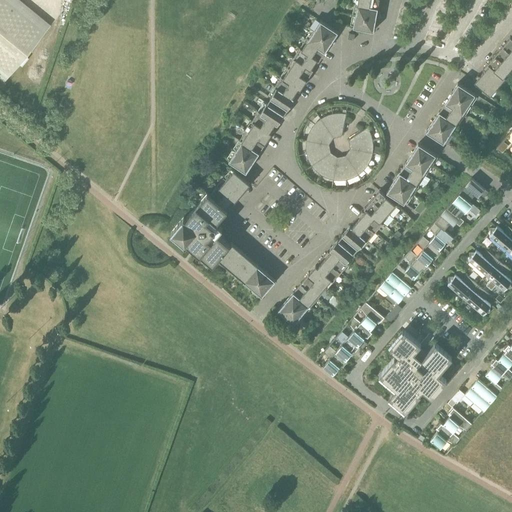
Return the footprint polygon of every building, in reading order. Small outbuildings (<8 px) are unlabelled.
[(0,0),(0,79),(3,82),(50,25),(18,0),(0,0)] [(358,4),(357,5),(355,15),(376,19),(378,8),(358,4)] [(353,27),(373,31),(376,19),(355,15),(353,27)] [(321,20),(314,30),(332,41),(338,31),(321,20)] [(325,51),(332,41),(314,30),(308,39),(325,51)] [(502,46),(511,54),(511,39),(511,38),(510,37),(509,38),(511,39),(507,44),(505,42),(502,46)] [(319,60),(325,51),(308,39),(306,38),(300,47),(319,60)] [(495,54),(510,67),(511,68),(511,66),(511,54),(502,46),(499,49),(501,51),(497,56),(495,54)] [(316,64),(319,60),(300,47),(293,57),(311,68),(315,63),(316,64)] [(510,67),(495,54),(494,55),(496,57),(492,61),(490,60),(488,63),(504,77),(504,76),(511,68),(510,67)] [(313,70),(311,68),(293,57),(287,67),(289,69),(289,68),(307,79),(313,70)] [(488,63),(485,66),(487,68),(482,73),(498,87),(506,78),(505,77),(504,76),(504,77),(488,63)] [(301,89),(307,79),(289,68),(289,69),(283,77),(301,89)] [(498,87),(482,73),(477,79),(476,77),(472,81),(474,83),(490,96),(498,87)] [(298,93),(301,89),(283,77),(281,76),(274,87),(276,88),(277,87),(292,97),(293,97),(296,92),(298,93)] [(452,92),(469,104),(475,94),(458,82),(452,92)] [(295,98),(293,97),(292,97),(277,87),(276,88),(270,97),(288,109),(295,98)] [(452,92),(445,102),(463,113),(469,104),(452,92)] [(276,122),(275,123),(277,124),(284,114),(267,102),(261,112),(260,112),(276,122)] [(465,114),(463,113),(445,102),(439,111),(456,123),(458,125),(465,114)] [(272,128),(275,123),(276,122),(260,112),(261,112),(259,110),(252,121),(254,122),(272,133),(274,130),(272,128)] [(439,111),(433,121),(450,132),(456,123),(439,111)] [(325,116),(321,118),(333,137),(342,135),(346,113),(341,112),(337,112),(333,113),(329,114),(325,116)] [(328,144),(333,137),(321,118),(317,121),(314,124),(311,128),(309,131),(307,136),(306,140),(328,144)] [(443,142),(450,132),(433,121),(426,131),(443,142)] [(265,143),(272,133),(254,122),(248,131),(265,143)] [(351,149),(373,153),(373,148),(373,143),(373,139),(372,135),(369,130),(367,127),(349,139),(351,149)] [(259,152),(265,143),(248,131),(246,130),(239,140),(241,142),(242,141),(259,152)] [(328,144),(306,140),(306,144),(306,148),(306,153),(307,156),(309,161),(311,165),(330,153),(328,144)] [(235,150),(253,162),(259,152),(242,141),(241,142),(235,150)] [(412,153),(430,164),(436,154),(419,143),(412,153)] [(351,149),(346,156),(359,174),(363,171),(366,167),(368,165),(370,161),(372,156),(373,153),(351,149)] [(246,172),(253,162),(235,150),(229,160),(246,172)] [(337,158),(330,153),(311,165),(316,170),(319,173),(321,175),(324,176),(328,178),(333,180),(337,158)] [(412,153),(406,162),(423,174),(424,173),(430,164),(412,153)] [(337,158),(333,180),(336,180),(341,180),(345,180),(349,179),(354,177),(359,174),(346,156),(337,158)] [(426,175),(424,173),(423,174),(406,162),(400,172),(417,183),(417,184),(419,185),(426,175)] [(234,170),(227,178),(243,192),(250,183),(234,170)] [(400,172),(393,181),(411,193),(417,184),(417,183),(400,172)] [(459,191),(469,200),(474,194),(477,196),(480,193),(484,197),(488,191),(472,177),(459,191)] [(235,201),(243,192),(227,178),(219,187),(235,201)] [(404,203),(411,193),(393,181),(387,191),(404,203)] [(217,185),(210,194),(226,208),(230,203),(232,205),(235,201),(219,187),(217,185)] [(372,199),(390,214),(397,205),(379,190),(372,199)] [(459,191),(447,206),(457,214),(462,208),(465,211),(468,208),(472,211),(476,206),(469,200),(459,191)] [(188,243),(200,253),(213,264),(218,258),(230,244),(229,244),(218,234),(221,230),(221,225),(217,222),(228,209),(226,208),(210,194),(207,192),(196,205),(186,218),(184,216),(171,231),(186,244),(188,243)] [(364,208),(366,210),(366,209),(382,223),(390,214),(372,199),(364,208)] [(447,206),(435,220),(445,229),(450,222),(453,225),(455,222),(459,225),(464,220),(457,214),(447,206)] [(366,210),(363,213),(361,215),(360,214),(357,217),(375,231),(382,223),(366,209),(366,210)] [(356,221),(352,226),(351,226),(366,239),(365,239),(367,241),(375,231),(357,217),(354,220),(356,221)] [(430,241),(429,240),(429,241),(439,249),(447,240),(449,241),(453,236),(445,229),(435,220),(429,227),(435,234),(430,241)] [(358,248),(365,239),(366,239),(351,226),(352,226),(350,225),(342,234),(358,248)] [(511,243),(511,229),(510,227),(505,233),(497,226),(496,227),(490,227),(490,233),(489,235),(507,250),(511,243)] [(441,251),(439,249),(429,241),(429,240),(422,235),(417,241),(423,248),(417,255),(417,256),(426,264),(427,263),(435,254),(437,256),(441,251)] [(330,249),(331,250),(332,249),(346,261),(354,253),(338,239),(330,249)] [(231,242),(229,244),(230,244),(218,258),(227,266),(240,250),(231,242)] [(326,254),(323,257),(341,272),(348,263),(346,261),(332,249),(331,250),(327,255),(326,254)] [(429,265),(427,263),(426,264),(417,256),(417,255),(410,249),(405,255),(411,263),(405,269),(406,269),(405,270),(408,272),(407,272),(414,278),(423,269),(424,270),(429,265)] [(227,266),(236,273),(249,257),(240,250),(227,266)] [(486,274),(499,260),(489,252),(485,257),(476,250),(475,251),(469,252),(470,258),(468,259),(486,274)] [(236,273),(244,280),(258,265),(249,257),(236,273)] [(321,261),(317,266),(317,267),(331,279),(332,281),(341,272),(323,257),(320,260),(321,261)] [(508,268),(499,260),(486,274),(492,279),(486,285),(491,289),(496,283),(504,289),(505,288),(511,287),(510,281),(511,280),(503,273),(508,268)] [(402,278),(407,272),(408,272),(405,270),(406,269),(405,269),(405,270),(398,264),(379,286),(389,294),(402,278)] [(244,280),(253,288),(266,272),(258,265),(244,280)] [(317,267),(317,266),(316,265),(308,274),(324,287),(331,279),(317,267)] [(275,280),(266,272),(253,288),(262,295),(275,280)] [(308,274),(301,282),(318,298),(326,289),(324,287),(308,274)] [(465,298),(478,284),(468,276),(464,281),(456,274),(454,275),(448,276),(449,282),(448,283),(465,298)] [(412,286),(402,278),(389,294),(398,302),(412,286)] [(310,307),(318,298),(301,282),(293,291),(309,305),(310,307)] [(478,284),(465,298),(483,314),(484,312),(490,312),(490,306),(491,304),(483,297),(487,292),(478,284)] [(293,291),(286,300),(302,313),(309,305),(293,291)] [(294,323),(302,313),(286,300),(278,309),(294,323)] [(366,315),(361,321),(360,322),(370,330),(378,321),(380,322),(384,317),(366,301),(361,307),(366,315)] [(402,308),(397,304),(385,318),(390,322),(402,308)] [(372,331),(370,330),(360,322),(361,321),(354,315),(348,322),(354,329),(348,336),(361,347),(363,348),(367,343),(363,339),(366,335),(368,337),(372,331)] [(404,329),(403,330),(389,347),(398,355),(394,357),(379,374),(396,388),(389,396),(406,411),(421,394),(423,390),(432,397),(447,380),(439,373),(452,357),(435,342),(425,354),(420,349),(418,348),(421,344),(404,329)] [(342,344),(336,350),(346,359),(346,358),(348,360),(349,361),(361,347),(348,336),(341,330),(336,336),(342,344)] [(511,346),(510,345),(511,344),(510,344),(508,343),(504,348),(506,350),(498,359),(499,359),(498,359),(508,367),(511,362),(511,346)] [(348,360),(346,358),(346,359),(336,350),(329,344),(324,351),(330,358),(323,365),(333,373),(341,364),(343,365),(348,360)] [(499,359),(498,359),(496,357),(492,363),(494,364),(485,374),(492,380),(493,379),(495,381),(496,381),(501,375),(509,379),(511,376),(511,370),(508,367),(498,359),(499,359)] [(459,389),(451,398),(448,403),(452,406),(456,402),(457,403),(465,393),(474,401),(487,386),(478,378),(465,393),(459,389)] [(493,379),(492,380),(487,386),(474,401),(483,409),(484,410),(503,387),(496,381),(495,381),(493,379)] [(451,414),(443,423),(453,432),(453,431),(459,425),(467,429),(472,423),(454,407),(449,412),(451,414)] [(460,437),(453,431),(453,432),(443,423),(441,422),(437,427),(439,428),(430,438),(440,446),(446,439),(454,444),(460,437)]
